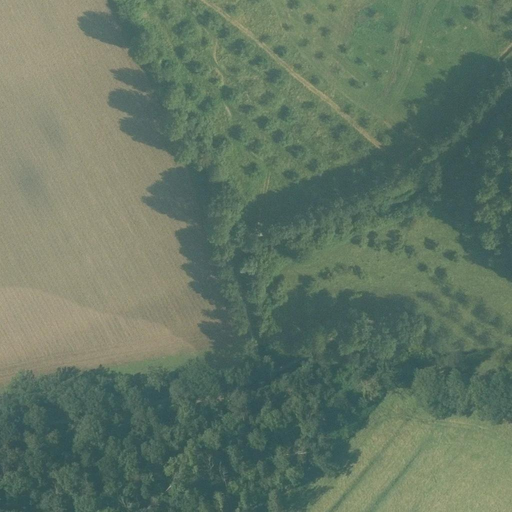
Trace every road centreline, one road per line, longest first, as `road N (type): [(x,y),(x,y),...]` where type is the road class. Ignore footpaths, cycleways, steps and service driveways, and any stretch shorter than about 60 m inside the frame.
road 1 (track): [(262,377),(229,264),(234,243),(394,186),(444,150),(511,79)]
road 2 (track): [(262,377),(376,321),(417,348),(450,385),(511,410)]
road 3 (track): [(0,433),(262,377)]
